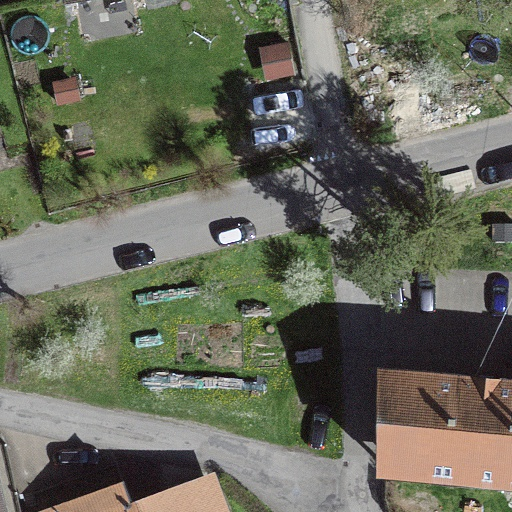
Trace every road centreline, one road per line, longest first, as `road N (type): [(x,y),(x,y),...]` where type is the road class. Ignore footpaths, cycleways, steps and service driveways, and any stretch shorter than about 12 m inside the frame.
road 1 (residential): [(0,279),(511,153)]
road 2 (residential): [(0,426),(205,467),(292,495),(310,511)]
